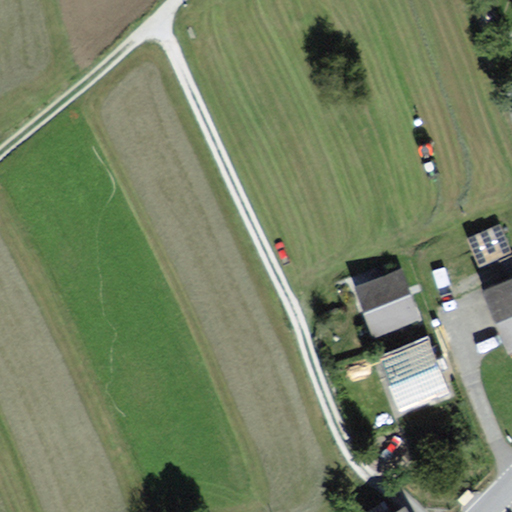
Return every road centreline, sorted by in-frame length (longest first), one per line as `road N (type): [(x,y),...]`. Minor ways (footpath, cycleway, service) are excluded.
road 1 (track): [(158,18),(297,315),(332,416),(358,463),(407,494),(418,511)]
road 2 (track): [(179,0),(0,152)]
